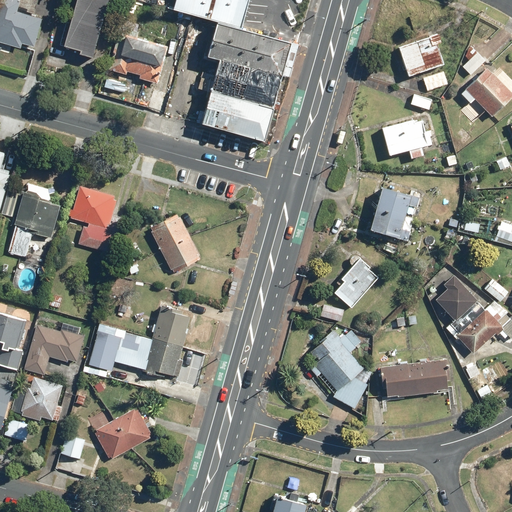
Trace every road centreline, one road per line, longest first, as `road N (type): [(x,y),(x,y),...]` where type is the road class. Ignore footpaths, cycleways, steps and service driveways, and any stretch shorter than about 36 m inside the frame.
road 1 (residential): [(294,185),(0,104)]
road 2 (primary): [(294,185),(229,416)]
road 3 (residential): [(229,416),(332,445),(434,445)]
road 4 (primary): [(346,0),(294,185)]
